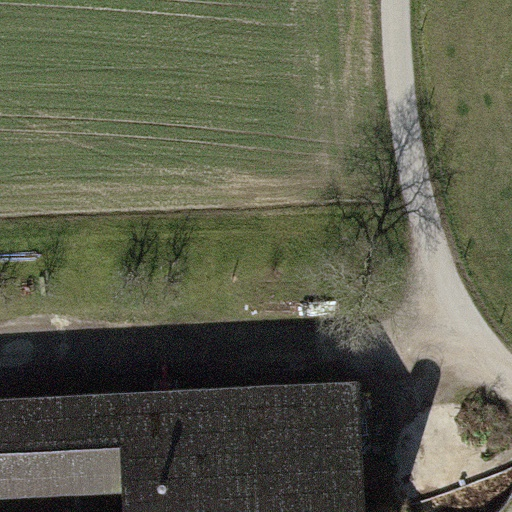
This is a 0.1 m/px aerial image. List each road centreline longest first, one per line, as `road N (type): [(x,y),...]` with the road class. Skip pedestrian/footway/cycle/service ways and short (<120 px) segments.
road 1 (residential): [(424,218),(397,0)]
road 2 (track): [(511,388),(462,312),(424,218)]
